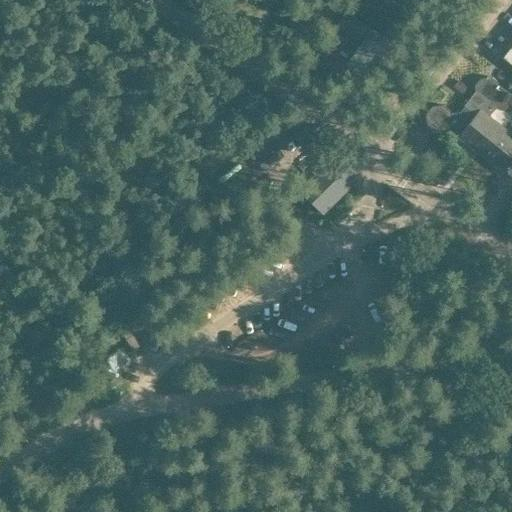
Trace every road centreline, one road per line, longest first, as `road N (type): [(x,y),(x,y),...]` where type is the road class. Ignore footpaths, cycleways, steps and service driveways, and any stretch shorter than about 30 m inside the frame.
road 1 (track): [(0,343),(230,163),(323,252)]
road 2 (unclassified): [(137,409),(511,346)]
road 3 (unclassified): [(360,230),(162,367),(146,381),(137,409)]
road 4 (track): [(149,0),(378,163)]
road 5 (track): [(378,163),(504,0)]
road 6 (unclassified): [(0,476),(46,442),(137,409)]
